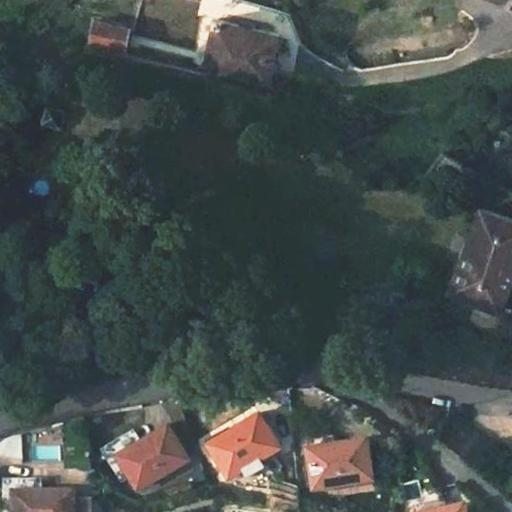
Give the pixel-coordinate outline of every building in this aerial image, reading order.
[(86,47),(120,54),(125,30),(91,23),(86,47)] [(204,71),(268,84),(278,36),(214,23),(204,71)] [(48,105),(42,121),(57,126),(63,111),(48,105)] [(511,220),(480,207),(448,291),(511,318),(511,220)] [(257,414),(206,443),(223,476),(275,446),(257,414)] [(165,424),(115,456),(134,487),(185,456),(165,424)] [(365,443),(306,450),(309,489),(368,482),(365,443)] [(71,493),(13,493),(13,511),(85,511),(86,497),(71,497),(71,493)]
